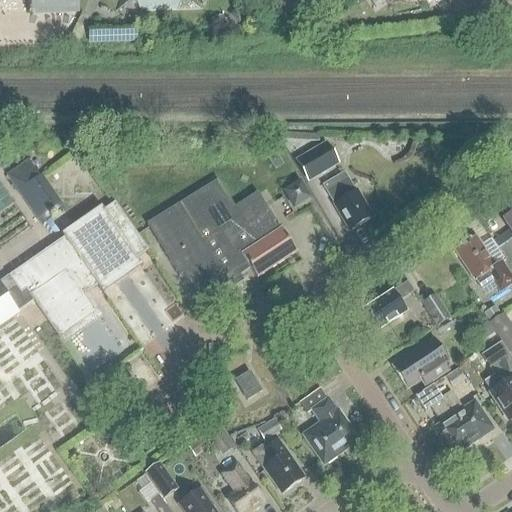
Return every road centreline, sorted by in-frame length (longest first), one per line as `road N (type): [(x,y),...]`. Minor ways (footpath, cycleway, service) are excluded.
road 1 (residential): [(299,302),(511,172)]
road 2 (residential): [(410,456),(299,302)]
